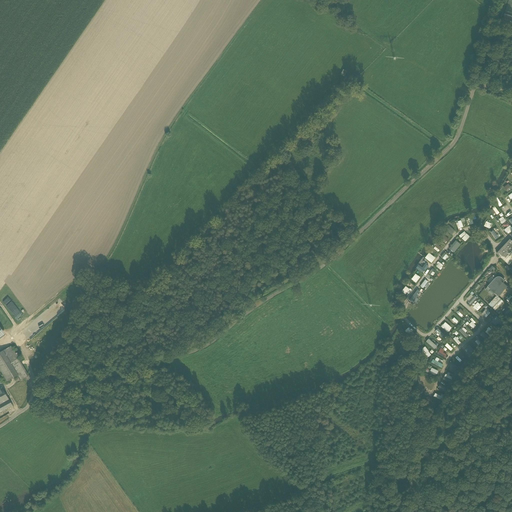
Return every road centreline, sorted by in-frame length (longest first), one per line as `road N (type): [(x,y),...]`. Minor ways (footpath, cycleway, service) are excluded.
road 1 (unclassified): [(500,0),(455,141),(322,267),(201,348),(37,401),(0,426)]
road 2 (track): [(29,406),(167,130),(263,0)]
road 3 (unclassified): [(392,511),(511,336)]
